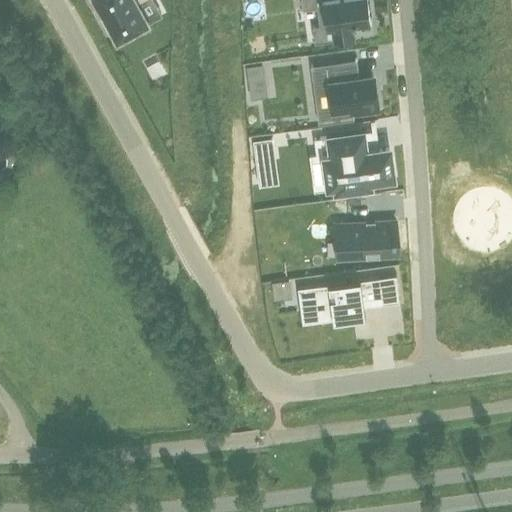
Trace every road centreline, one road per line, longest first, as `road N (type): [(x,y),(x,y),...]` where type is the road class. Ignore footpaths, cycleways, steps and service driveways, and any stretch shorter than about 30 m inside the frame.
road 1 (residential): [(57,0),(273,396),(437,373)]
road 2 (tertiary): [(511,468),(266,501),(0,510)]
road 3 (unclassified): [(21,457),(189,447),(511,403)]
road 4 (residential): [(405,0),(437,373)]
